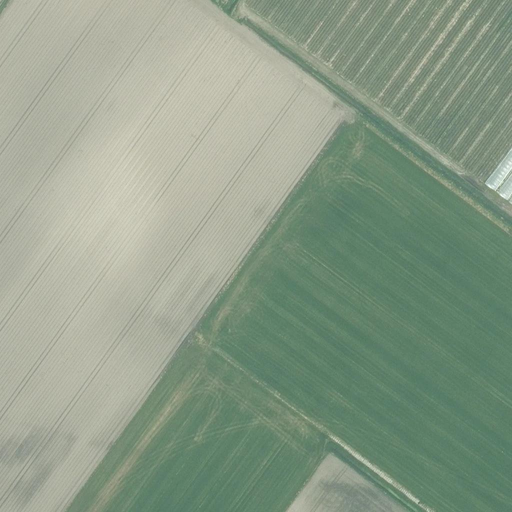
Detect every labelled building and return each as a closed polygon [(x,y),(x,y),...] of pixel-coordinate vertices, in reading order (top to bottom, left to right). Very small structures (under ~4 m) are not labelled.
[(251,15),(256,8),(251,5),(246,12),(251,15)] [(212,62),(205,76),(124,35),(102,78),(95,41),(91,41),(55,110),(60,136),(92,138),(138,129),(140,138),(143,132),(149,167),(181,169),(173,186),(279,165),(302,177),(323,136),(323,133),(286,140),(298,118),(284,121),(287,87),(322,90),(238,47),(225,40),(227,54),(206,59),(212,62)] [(481,54),(488,47),(420,57),(414,45),(404,49),(410,52),(401,56),(409,64),(415,59),(418,83),(424,85),(416,89),(474,113),(472,119),(499,130),(502,156),(511,159),(511,157),(511,129),(510,132),(511,125),(511,100),(510,99),(511,98),(511,86),(505,73),(497,74),(498,81),(491,84),(486,73),(492,72),(490,70),(487,53),(481,54)] [(481,174),(473,185),(481,191),(489,179),(481,174)] [(497,174),(485,191),(511,210),(511,186),(503,180),(504,179),(497,174)] [(122,252),(119,259),(127,262),(129,255),(122,252)] [(46,287),(46,323),(1,323),(1,340),(1,341),(0,341),(0,352),(13,373),(24,347),(19,340),(10,336),(14,326),(19,333),(16,335),(34,335),(34,337),(39,337),(50,355),(53,353),(53,356),(78,341),(78,323),(71,323),(63,310),(66,304),(81,304),(69,299),(80,272),(72,272),(68,283),(70,287),(46,287)] [(118,334),(118,315),(106,315),(106,329),(101,329),(101,341),(104,341),(104,350),(108,350),(107,334),(118,334)]
